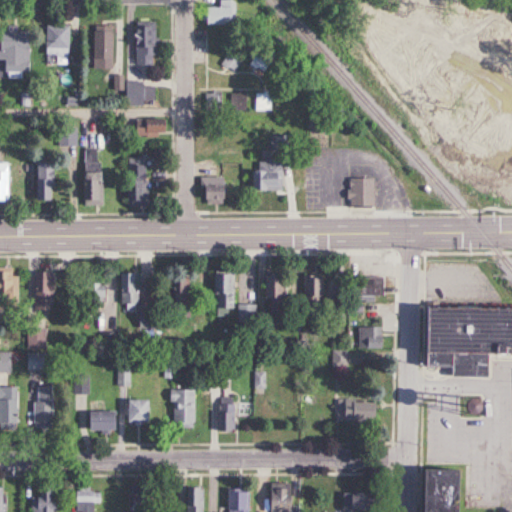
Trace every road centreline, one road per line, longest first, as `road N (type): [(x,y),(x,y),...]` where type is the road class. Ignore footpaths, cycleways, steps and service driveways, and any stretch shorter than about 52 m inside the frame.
road 1 (primary): [(511,232),(0,236)]
road 2 (residential): [(0,465),(406,460)]
road 3 (residential): [(404,511),(405,233)]
road 4 (residential): [(181,235),(182,0)]
road 5 (residential): [(182,0),(0,0)]
